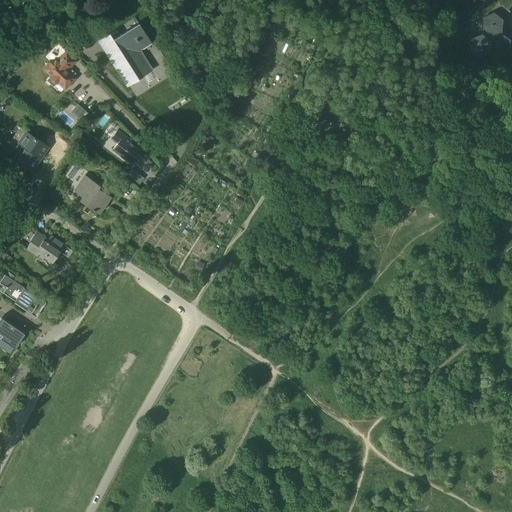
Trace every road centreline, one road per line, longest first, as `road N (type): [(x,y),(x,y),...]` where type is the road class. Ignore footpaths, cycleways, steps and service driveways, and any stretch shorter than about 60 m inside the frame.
road 1 (track): [(191,310),(282,153),(327,113),(511,231)]
road 2 (residential): [(191,310),(190,328),(89,511)]
road 3 (track): [(227,336),(274,370),(211,511)]
road 4 (residential): [(0,463),(66,327)]
